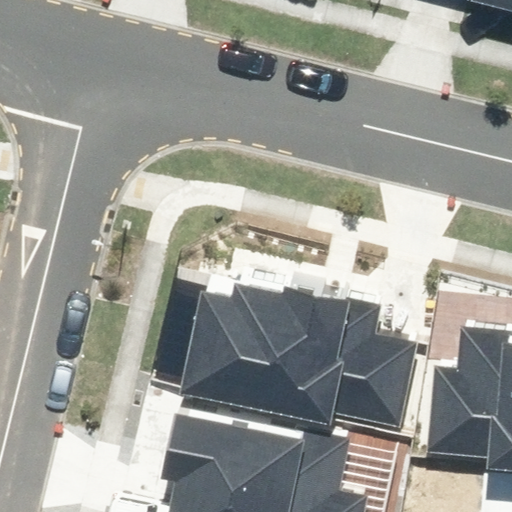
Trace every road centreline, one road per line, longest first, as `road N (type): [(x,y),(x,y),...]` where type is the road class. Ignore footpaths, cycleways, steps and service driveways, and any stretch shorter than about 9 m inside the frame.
road 1 (residential): [(99,59),(511,163)]
road 2 (residential): [(99,59),(0,466)]
